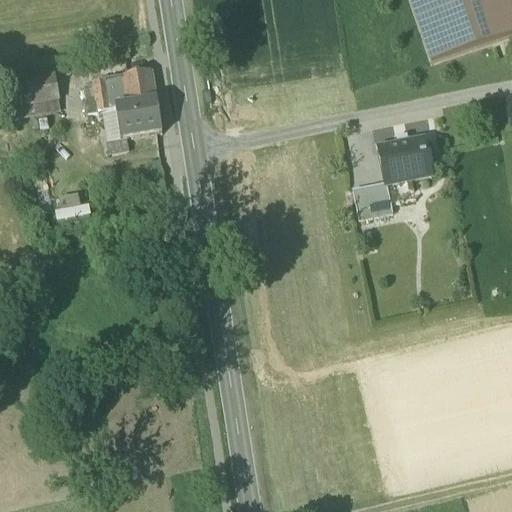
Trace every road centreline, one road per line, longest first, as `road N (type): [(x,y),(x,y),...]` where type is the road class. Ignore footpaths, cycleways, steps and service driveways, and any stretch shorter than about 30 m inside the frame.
road 1 (secondary): [(249,511),(169,0)]
road 2 (track): [(511,480),(384,511)]
